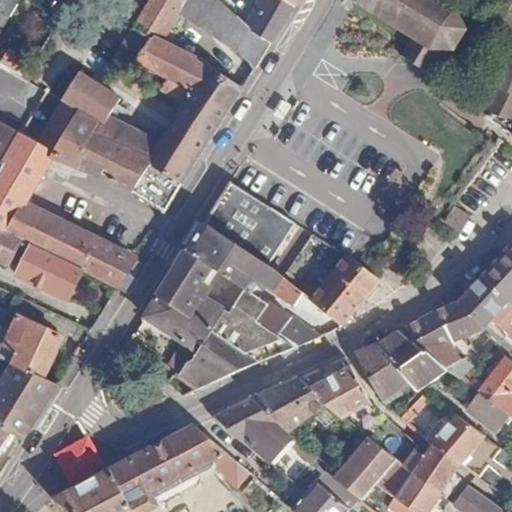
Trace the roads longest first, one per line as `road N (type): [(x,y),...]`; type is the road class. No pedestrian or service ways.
road 1 (residential): [(511,220),(437,299),(134,442),(78,395)]
road 2 (tertiary): [(78,395),(321,0)]
road 3 (tertiary): [(2,511),(78,395)]
